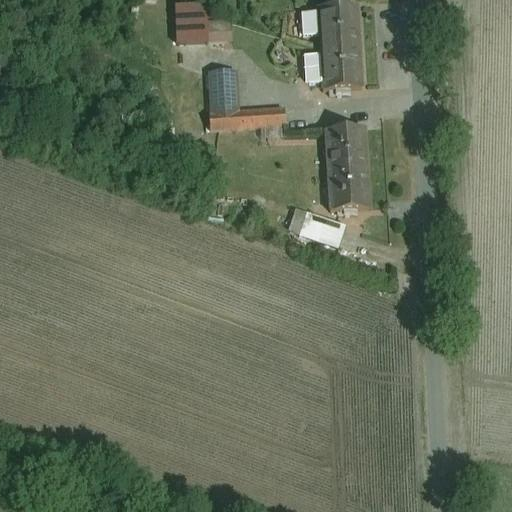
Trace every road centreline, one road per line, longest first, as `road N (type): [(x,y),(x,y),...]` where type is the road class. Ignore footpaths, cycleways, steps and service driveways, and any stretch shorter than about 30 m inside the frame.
road 1 (unclassified): [(439,511),(418,0)]
road 2 (unclassified): [(0,468),(116,511)]
